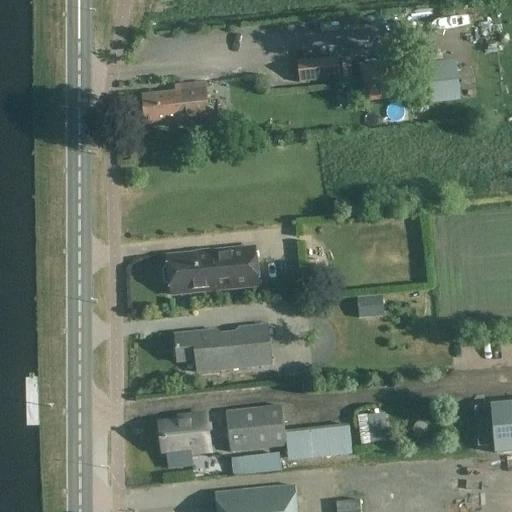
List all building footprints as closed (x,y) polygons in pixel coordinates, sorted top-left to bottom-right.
[(297,64),(299,83),(339,79),(337,59),(297,64)] [(391,97),(390,85),(388,64),(361,67),(365,100),(391,97)] [(145,126),(208,120),(204,84),(175,87),(175,93),(142,96),(145,126)] [(169,285),(170,296),(258,287),(254,248),(166,257),(167,268),(166,268),(163,272),(164,282),(168,285),(169,285)] [(357,298),(358,320),(368,319),(384,318),(382,296),(357,298)] [(271,366),(267,326),(237,329),(235,333),(221,334),(218,331),(174,336),(177,364),(196,362),(197,374),(271,366)] [(511,402),(490,404),(494,455),(511,453),(511,402)] [(285,447),(281,407),(225,413),(229,453),(285,447)] [(181,455),(209,452),(205,415),(186,418),(186,422),(160,425),(163,453),(181,451),(181,455)] [(230,460),(232,477),(281,472),(279,454),(230,460)] [(296,511),(294,486),(214,494),(216,511),(296,511)]
